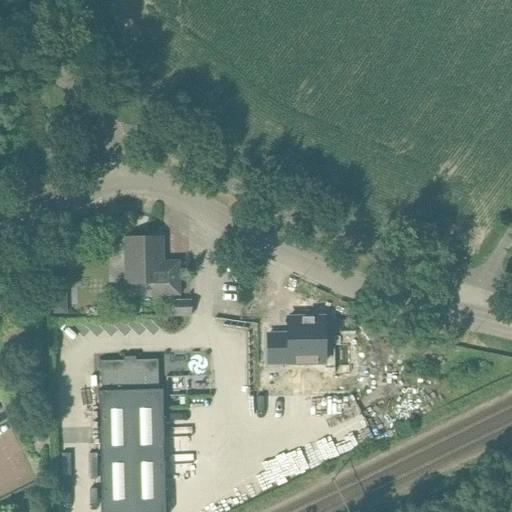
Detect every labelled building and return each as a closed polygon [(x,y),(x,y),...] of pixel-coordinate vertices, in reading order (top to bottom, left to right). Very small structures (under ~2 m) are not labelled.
[(124,241),(125,284),(152,283),(152,296),(179,295),(179,262),(163,262),(162,238),(143,238),(143,240),(124,241)] [(67,314),(67,301),(53,301),(53,315),(67,314)] [(190,315),(190,301),(174,301),(175,316),(190,315)] [(324,318),(304,319),(287,319),(287,335),(268,335),(268,363),(324,362),(324,318)] [(100,511),(164,511),(162,390),(160,390),(159,358),(99,360),(100,392),(98,392),(100,511)] [(0,491),(33,478),(0,398),(0,491)]
